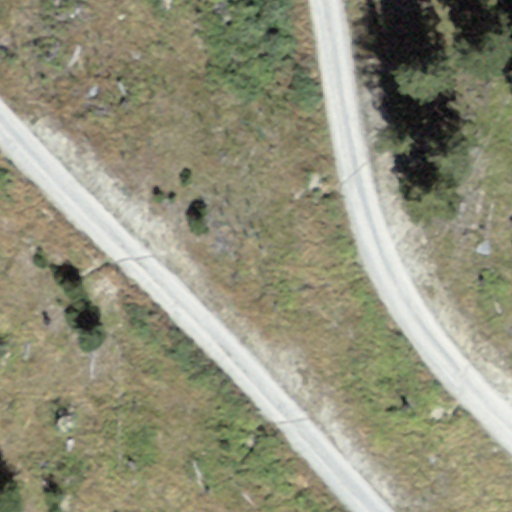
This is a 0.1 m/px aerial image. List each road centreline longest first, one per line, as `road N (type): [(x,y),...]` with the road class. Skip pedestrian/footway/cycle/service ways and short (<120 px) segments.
road 1 (track): [(376,511),(258,378),(0,117)]
road 2 (track): [(324,0),(360,191),(386,267),(438,348),(511,426)]
